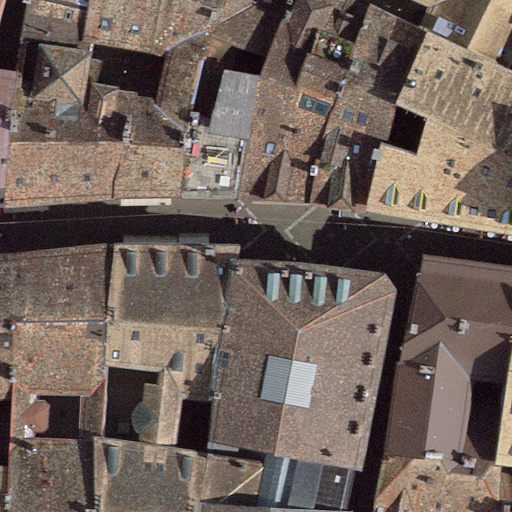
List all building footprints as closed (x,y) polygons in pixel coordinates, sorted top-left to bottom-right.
[(0,0),(0,11),(33,18),(29,39),(47,41),(54,0),(89,0),(133,7),(134,0),(0,0)] [(12,196),(100,187),(110,78),(57,73),(65,25),(125,38),(133,7),(89,0),(54,0),(47,41),(29,39),(12,196)] [(110,78),(100,187),(171,186),(177,86),(184,50),(203,0),(134,0),(133,7),(125,38),(141,42),(135,80),(110,78)] [(177,86),(212,89),(221,61),(250,71),(295,0),(203,0),(184,50),(177,86)] [(227,185),(296,185),(350,17),(313,0),(295,0),(250,71),(237,92),(227,185)] [(511,0),(370,0),(414,19),(404,45),(496,88),(507,64),(511,54),(511,0)] [(0,196),(12,196),(29,39),(33,18),(0,11),(0,196)] [(350,17),(296,185),(355,193),(373,116),(404,45),(350,17)] [(373,116),(355,193),(511,218),(511,66),(507,64),(496,88),(404,45),(373,116)] [(177,86),(171,186),(227,185),(237,92),(212,89),(177,86)] [(202,332),(221,246),(222,235),(97,237),(85,417),(166,426),(171,383),(195,385),(202,332)] [(85,417),(97,237),(0,260),(0,415),(35,416),(35,378),(65,379),(64,417),(85,417)] [(202,332),(364,352),(380,271),(373,258),(221,246),(202,332)] [(511,288),(419,271),(389,441),(495,448),(511,333),(511,288)] [(257,478),(336,487),(364,352),(202,332),(195,385),(189,429),(183,474),(257,478)] [(511,333),(495,448),(511,449),(511,333)] [(0,511),(82,511),(85,417),(64,417),(35,416),(0,415),(0,511)] [(166,426),(85,417),(82,511),(177,511),(183,474),(189,429),(166,426)] [(389,441),(375,511),(478,511),(479,509),(502,511),(505,493),(511,449),(495,448),(389,441)] [(331,511),(336,487),(257,478),(183,474),(177,511),(331,511)] [(511,511),(511,494),(505,493),(502,511),(501,511),(511,511)]
